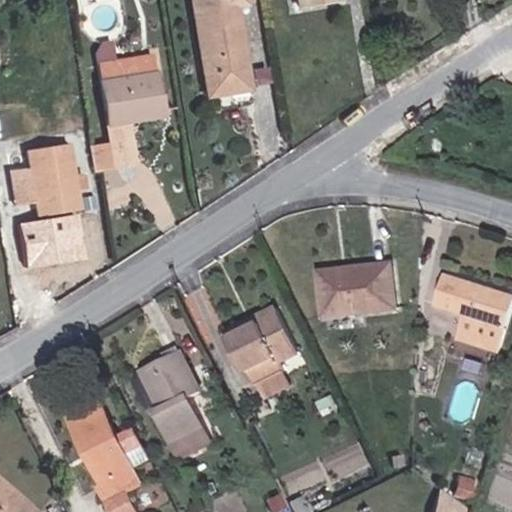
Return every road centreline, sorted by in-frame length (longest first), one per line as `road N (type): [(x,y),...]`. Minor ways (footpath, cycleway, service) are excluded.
road 1 (residential): [(315,168),(0,372)]
road 2 (residential): [(511,38),(315,168)]
road 3 (residential): [(511,215),(335,179),(315,168)]
